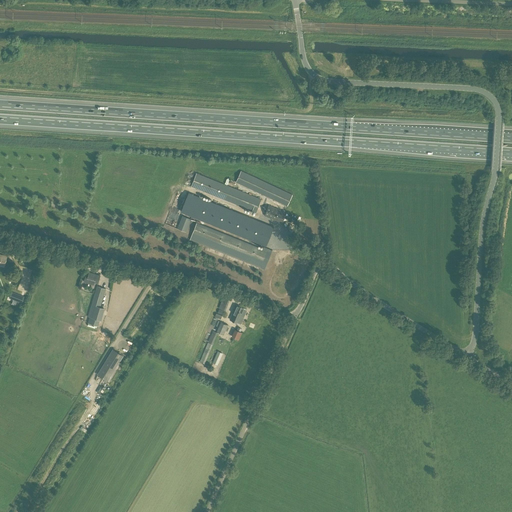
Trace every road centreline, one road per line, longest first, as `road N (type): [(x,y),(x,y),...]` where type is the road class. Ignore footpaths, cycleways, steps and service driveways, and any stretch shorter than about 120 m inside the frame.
road 1 (unclassified): [(468,358),(497,108),(487,94),(464,87),(317,77),(303,57),(294,0)]
road 2 (motorway): [(0,119),(511,152)]
road 3 (motorway): [(511,137),(0,104)]
road 4 (track): [(312,73),(305,110),(0,89)]
road 5 (unclassified): [(292,315),(218,285),(0,232)]
road 6 (unclassified): [(468,358),(324,262),(292,315)]
road 7 (unclassified): [(292,315),(206,511)]
road 8 (track): [(511,45),(300,35)]
road 9 (track): [(511,66),(375,58),(346,73)]
